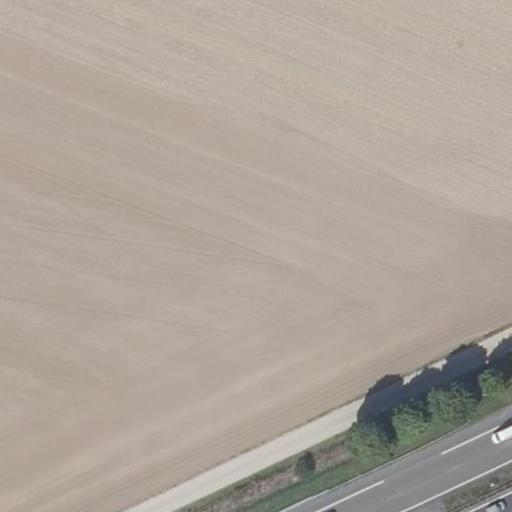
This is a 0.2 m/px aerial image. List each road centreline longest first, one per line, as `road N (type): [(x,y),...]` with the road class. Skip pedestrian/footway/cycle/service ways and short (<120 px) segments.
road 1 (track): [(130,511),(511,328)]
road 2 (trunk): [(511,440),(360,511)]
